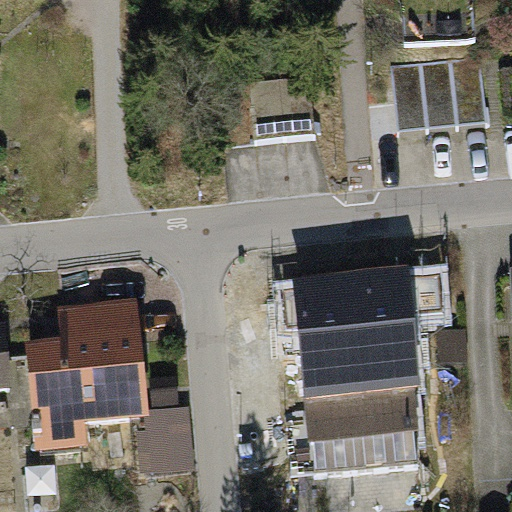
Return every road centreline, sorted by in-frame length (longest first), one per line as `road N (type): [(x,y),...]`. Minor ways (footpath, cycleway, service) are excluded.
road 1 (residential): [(198,234),(511,201)]
road 2 (residential): [(224,511),(198,234)]
road 3 (residential): [(0,250),(198,234)]
